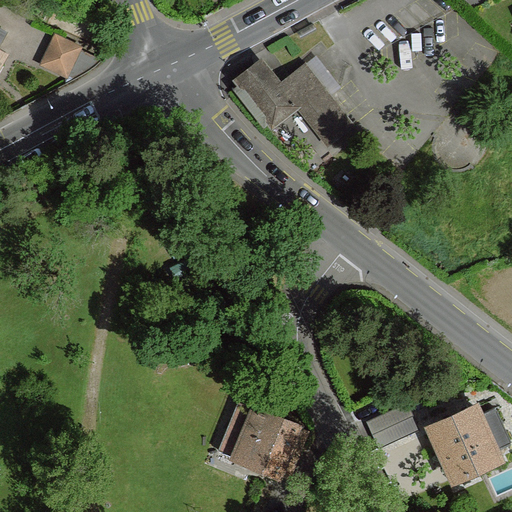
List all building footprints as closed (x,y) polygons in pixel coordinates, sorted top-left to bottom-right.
[(66,73),(79,47),(57,37),(43,67),(65,77),(66,73)] [(103,59),(79,47),(66,73),(78,78),(96,67),(103,59)] [(263,62),(240,80),(273,123),(299,103),(331,144),(355,125),(307,62),(279,83),(263,62)] [(239,401),(219,451),(280,475),(300,426),(239,401)] [(374,434),(380,448),(412,433),(400,405),(368,420),(374,434)] [(477,407),(432,427),(456,478),(500,458),(496,451),(480,414),(477,407)] [(511,443),(496,408),(480,414),(496,451),(511,443)]
